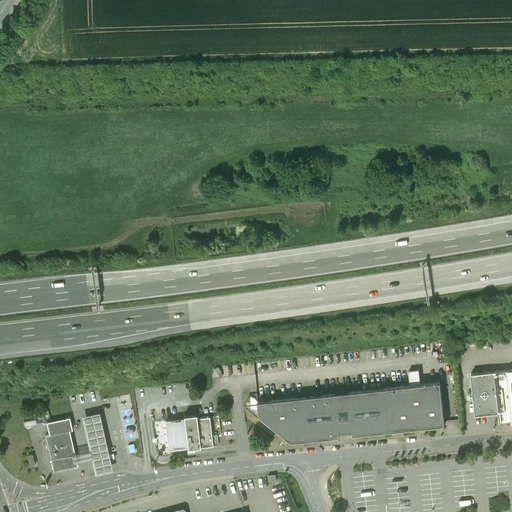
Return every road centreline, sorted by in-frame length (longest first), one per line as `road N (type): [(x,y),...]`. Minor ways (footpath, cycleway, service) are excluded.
road 1 (motorway): [(0,337),(511,266)]
road 2 (motorway): [(511,228),(0,298)]
road 3 (unclassified): [(89,494),(300,460)]
road 4 (unclassified): [(300,460),(511,437)]
